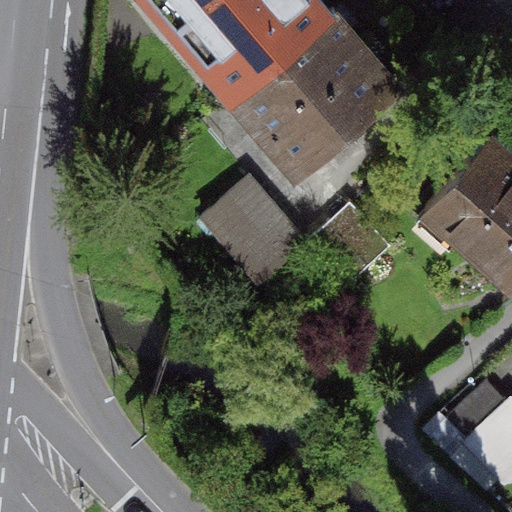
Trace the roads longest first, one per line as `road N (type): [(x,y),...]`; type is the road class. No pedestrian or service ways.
road 1 (tertiary): [(158,505),(73,356),(6,139)]
road 2 (tertiary): [(158,505),(0,353)]
road 3 (primary): [(6,139),(20,0)]
